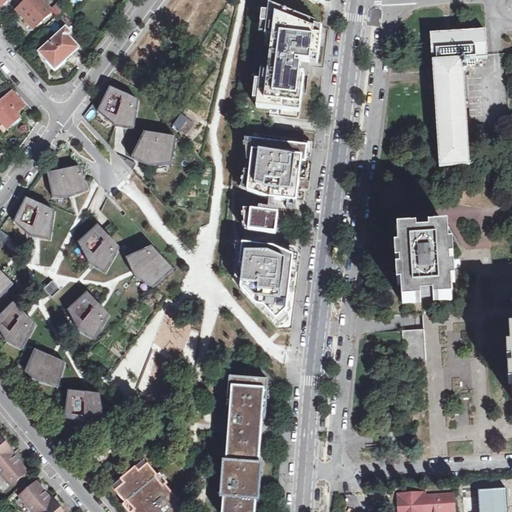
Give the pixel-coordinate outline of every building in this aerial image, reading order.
[(29,0),(17,11),(24,19),(28,16),(37,26),(53,12),(42,1),(43,0),(29,0)] [(321,27),(270,5),(268,14),(263,13),(259,34),(266,34),(266,36),(267,36),(266,46),(271,47),(268,72),(263,71),(262,82),(255,81),(253,100),(258,100),(258,107),(291,112),(300,113),(305,74),(308,75),(311,60),(318,62),(321,27)] [(62,31),(40,53),(47,60),(46,61),(55,71),(79,48),(62,31)] [(486,31),(431,34),(433,73),(434,73),(440,168),(469,166),(467,135),(464,80),(463,60),(487,58),(487,55),(486,31)] [(0,103),(0,121),(4,126),(7,124),(11,127),(18,121),(15,117),(25,108),(12,93),(0,103)] [(135,133),(141,102),(106,95),(100,126),(135,133)] [(173,127),(186,136),(194,125),(181,115),(173,127)] [(171,173),(176,143),(142,137),(137,167),(171,173)] [(300,187),(308,190),(313,149),(249,141),(243,192),(248,193),(268,199),(297,202),(300,187)] [(80,167),(48,174),(53,198),(69,198),(72,197),(89,190),(80,167)] [(27,199),(15,222),(31,237),(37,238),(51,240),(55,212),(27,199)] [(279,243),(281,219),(275,219),(275,209),(272,208),(272,216),(246,214),(244,240),(279,243)] [(106,273),(120,249),(98,225),(78,243),(89,262),(93,265),(106,273)] [(454,261),(453,246),(449,246),(448,228),(429,229),(429,233),(417,234),(417,230),(398,231),(399,249),(395,249),(396,265),(400,264),(401,271),(397,271),(398,286),(402,286),(403,304),(421,303),(421,299),(434,298),(434,302),(453,301),(451,283),(455,283),(456,283),(455,267),(450,267),(450,261),(454,261)] [(0,249),(10,237),(0,229),(0,249)] [(282,334),(291,334),(300,261),(270,247),(236,244),(232,279),(282,334)] [(153,247),(127,260),(133,273),(135,276),(153,289),(173,270),(153,247)] [(0,270),(0,296),(14,285),(0,271),(0,270)] [(43,290),(52,299),(61,290),(52,280),(43,290)] [(89,292),(68,311),(78,330),(96,340),(110,315),(102,306),(89,292)] [(23,350),(35,325),(14,304),(0,316),(0,330),(6,341),(23,350)] [(405,362),(426,361),(424,329),(404,330),(405,362)] [(38,382),(60,386),(65,363),(52,358),(35,351),(25,372),(38,382)] [(268,381),(229,379),(227,408),(230,408),(222,511),(255,511),(261,437),(256,437),(258,419),(265,420),(268,381)] [(90,394),(68,391),(65,418),(86,426),(105,422),(99,395),(90,394)] [(0,472),(11,486),(27,472),(15,458),(17,456),(0,435),(0,472)] [(124,484),(115,491),(125,503),(127,502),(135,510),(132,511),(181,511),(170,499),(175,495),(165,484),(163,486),(156,478),(158,476),(148,464),(139,471),(136,467),(121,479),(124,484)] [(37,483),(21,497),(33,511),(63,511),(50,496),(48,497),(37,483)] [(399,496),(400,511),(445,511),(453,511),(452,496),(423,498),(423,495),(399,496)] [(468,507),(478,506),(477,495),(467,496),(468,507)]
